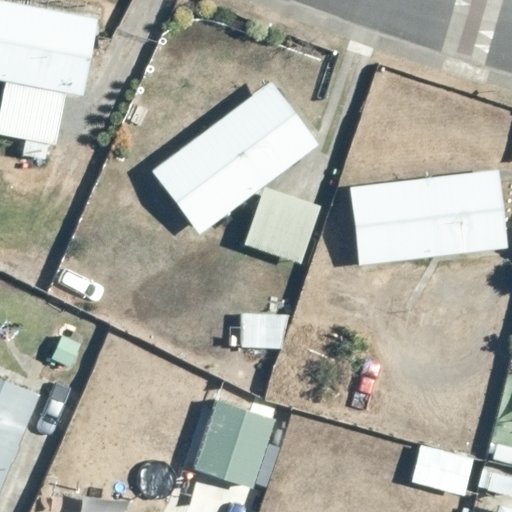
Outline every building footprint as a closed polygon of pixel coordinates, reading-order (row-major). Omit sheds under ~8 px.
[(88,19),(0,3),(0,136),(48,145),(58,93),(74,96),(88,19)] [(308,145),(261,84),(145,172),(192,233),(308,145)] [(499,247),(490,169),(342,186),(351,264),(499,247)] [(278,184),(275,194),(259,188),(239,244),(294,264),(314,208),(293,201),(297,191),(278,184)] [(279,317),(238,310),(232,346),(273,353),(279,317)] [(0,468),(33,389),(0,375),(0,468)] [(267,421),(207,403),(186,469),(246,488),(267,421)] [(511,511),(511,508),(495,504),(471,498),(467,511),(511,511)]
